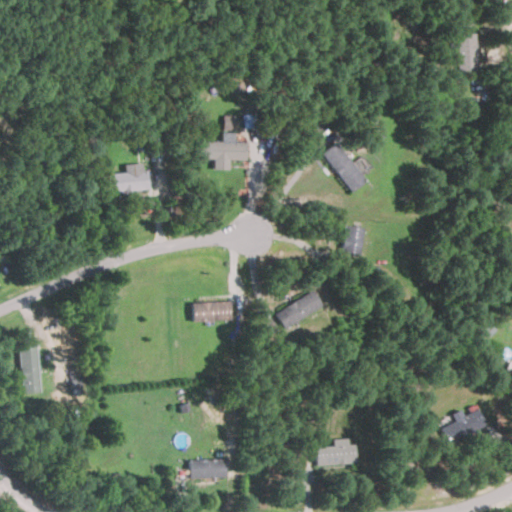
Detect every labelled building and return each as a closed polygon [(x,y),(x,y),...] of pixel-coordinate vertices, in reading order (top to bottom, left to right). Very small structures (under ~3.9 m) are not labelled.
[(472,33),(454,34),(455,72),(473,72),(472,33)] [(233,115),(221,115),(221,130),(232,130),(233,115)] [(242,141),(193,141),(193,158),(242,158),(242,141)] [(360,182),(334,141),(319,150),(345,191),(360,182)] [(143,170),(107,173),(108,191),(145,188),(143,170)] [(359,226),(339,224),(336,254),(356,256),(359,226)] [(280,328),(318,304),(308,289),(270,313),(280,328)] [(187,302),(187,319),(226,319),(226,302),(187,302)] [(33,343),(14,344),(17,393),(36,392),(33,343)] [(482,425),(474,408),(436,426),(445,443),(482,425)] [(351,463),(350,440),(329,441),(330,446),(311,446),(311,464),(351,463)] [(222,477),(222,459),(184,459),(184,477),(222,477)] [(186,467),(174,468),(175,478),(186,477),(186,467)]
